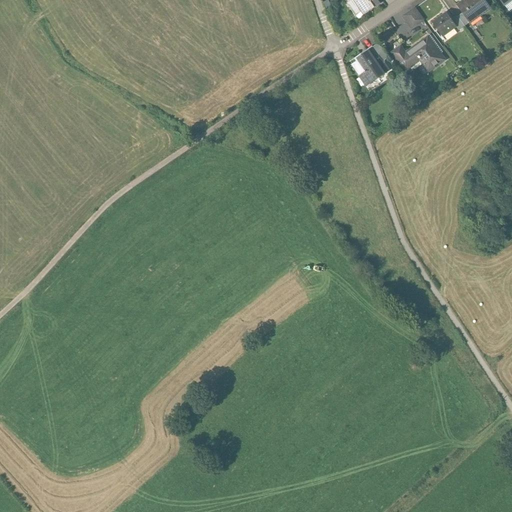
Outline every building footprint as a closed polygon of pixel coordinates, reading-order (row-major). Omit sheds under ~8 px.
[(358,6),(354,0),(348,5),(352,10),(358,6)] [(354,0),(358,6),(352,10),(356,16),(362,12),(364,16),(381,5),(378,0),(354,0)] [(490,8),(484,0),(462,0),(456,5),(462,13),(469,23),(490,8)] [(511,0),(500,0),(507,9),(511,4),(511,0)] [(415,8),(403,17),(406,22),(410,28),(423,19),(415,8)] [(451,20),(446,13),(432,23),(442,36),(455,27),(451,20)] [(469,23),(462,13),(457,16),(464,26),(469,23)] [(456,16),(451,20),(455,27),(458,30),(464,26),(457,16),(456,16)] [(445,59),(427,36),(406,53),(400,45),(391,53),(405,71),(419,60),(428,72),(445,59)] [(377,43),(368,49),(376,61),(380,58),(382,61),(387,58),(377,43)] [(376,61),(368,49),(349,61),(353,66),(365,86),(384,74),(376,61)]
